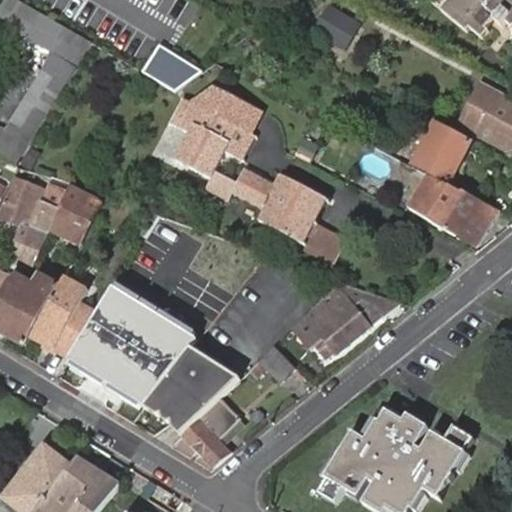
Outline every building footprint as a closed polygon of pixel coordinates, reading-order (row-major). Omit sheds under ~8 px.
[(0,160),(1,161),(22,168),(95,44),(20,0),(0,0),(0,22),(53,54),(45,76),(11,132),(0,128),(0,160)] [(511,0),(464,0),(452,15),(472,32),(476,28),(487,38),(505,16),(509,19),(506,23),(511,28),(511,0)] [(370,27),(349,10),(333,30),(353,46),(370,27)] [(255,32),(217,62),(233,71),(277,37),(260,28),(255,32)] [(145,69),(161,40),(149,34),(133,62),(145,69)] [(204,74),(160,46),(144,73),(176,94),(204,74)] [(511,153),(511,101),(487,87),(465,128),(511,153)] [(227,91),(201,105),(227,120),(239,97),(227,91)] [(269,114),(239,97),(227,120),(258,136),(269,114)] [(201,105),(190,99),(176,124),(196,135),(182,161),(219,180),(213,190),(235,201),(238,194),(270,212),(265,222),(304,243),(316,224),(322,227),(334,203),(288,178),(283,189),(251,171),(244,185),(222,174),(233,154),(251,164),(263,139),(258,136),(227,120),(201,105)] [(442,126),(396,101),(391,108),(438,133),(442,126)] [(426,162),(423,168),(456,187),(477,148),(445,129),(426,162)] [(315,165),(325,148),(310,140),(301,157),(315,165)] [(404,150),(399,159),(420,172),(423,168),(426,162),(404,150)] [(0,166),(0,173),(16,179),(22,168),(1,161),(0,166)] [(49,168),(46,176),(56,179),(58,180),(59,180),(62,172),(49,168)] [(58,180),(56,179),(53,185),(23,173),(3,218),(50,239),(54,229),(73,189),(74,185),(59,180),(58,180)] [(482,254),(505,217),(434,179),(413,217),(482,254)] [(73,189),(54,229),(84,246),(105,206),(73,189)] [(316,224),(304,243),(311,247),(322,227),(316,224)] [(0,279),(0,310),(17,279),(4,272),(0,279)] [(0,310),(0,332),(30,349),(35,340),(61,289),(44,281),(39,289),(17,278),(17,279),(0,310)] [(90,291),(67,278),(64,284),(88,296),(90,291)] [(35,340),(75,361),(102,314),(83,305),(88,296),(64,284),(61,289),(35,340)] [(386,305),(387,301),(347,287),(336,297),(343,305),(316,328),(330,344),(321,352),(334,367),(343,359),(403,310),(386,305)] [(116,291),(102,314),(75,361),(71,367),(102,384),(149,411),(195,351),(201,342),(116,291)] [(302,372),(279,349),(263,364),(272,373),(285,387),(302,372)] [(244,383),(195,351),(149,411),(164,420),(167,419),(167,420),(167,422),(167,423),(167,424),(168,425),(169,426),(170,426),(170,427),(172,428),(174,428),(176,427),(178,426),(179,430),(187,438),(188,437),(225,401),(244,383)] [(272,373),(263,364),(255,372),(264,380),(272,373)] [(188,437),(218,470),(236,457),(223,443),(244,421),(225,401),(188,437)] [(376,485),(382,489),(389,478),(410,491),(396,511),(424,511),(432,500),(434,496),(446,504),(457,488),(460,490),(464,484),(461,481),(464,477),(474,461),(471,460),(476,453),(479,456),(484,446),(464,434),(456,447),(450,444),(453,441),(444,436),(430,457),(425,453),(418,464),(398,451),(413,427),(393,414),(374,445),(360,437),(350,454),(346,452),(342,458),(347,460),(325,496),(344,508),(353,494),(359,498),(357,501),(364,504),(376,485)] [(417,420),(413,427),(398,451),(418,464),(425,453),(437,433),(417,420)] [(42,511),(74,471),(49,452),(10,503),(23,511),(42,511)] [(103,511),(117,494),(92,479),(98,471),(81,461),(79,464),(74,471),(42,511),(103,511)] [(479,464),(474,461),(464,477),(469,480),(479,464)] [(123,486),(98,471),(92,479),(117,494),(123,486)] [(389,478),(382,489),(370,507),(377,511),(396,511),(410,491),(389,478)] [(432,500),(424,511),(430,511),(437,503),(432,500)]
